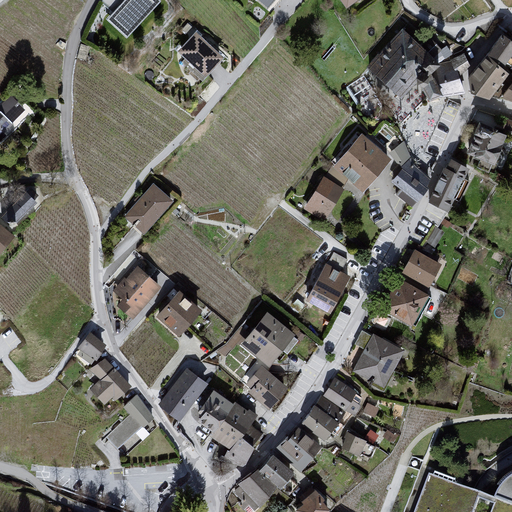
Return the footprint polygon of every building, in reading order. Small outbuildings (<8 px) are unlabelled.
[(122,0),(104,21),(125,40),(159,2),(156,0),(122,0)] [(336,0),(344,9),(356,0),(336,0)] [(366,70),(399,101),(415,84),(427,104),(439,95),(463,93),(460,80),(458,74),(468,65),(463,54),(450,62),(439,64),(404,31),(366,70)] [(194,33),(175,53),(202,76),(220,57),(194,33)] [(511,43),(499,35),(483,57),(500,67),(507,58),(511,51),(511,43)] [(466,77),(465,85),(471,95),(486,98),(506,72),(500,68),(483,57),(466,77)] [(511,83),(510,83),(499,96),(511,101),(511,83)] [(0,98),(0,131),(13,123),(31,144),(49,116),(21,91),(0,98)] [(476,121),(463,152),(490,164),(504,134),(476,121)] [(359,134),(330,168),(345,181),(360,193),(388,160),(359,134)] [(401,168),(391,181),(401,189),(396,195),(413,206),(430,179),(413,163),(403,143),(389,153),(401,168)] [(449,160),(427,203),(445,213),(465,168),(449,160)] [(300,211),(320,222),(345,181),(330,170),(325,178),(322,176),(300,211)] [(149,186),(122,218),(142,236),(169,202),(149,186)] [(35,201),(24,194),(0,217),(9,227),(35,201)] [(0,229),(0,251),(11,237),(0,229)] [(413,251),(401,273),(427,288),(440,264),(413,251)] [(324,265),(303,300),(327,313),(347,278),(339,274),(345,262),(332,255),(326,266),(324,265)] [(107,302),(130,321),(159,289),(134,269),(107,302)] [(380,310),(412,325),(427,300),(396,281),(380,310)] [(177,293),(153,318),(176,338),(198,312),(177,293)] [(264,313),(237,345),(266,368),(291,335),(264,313)] [(88,335),(76,350),(93,362),(104,346),(88,335)] [(371,335),(350,373),(382,392),(403,352),(371,335)] [(103,361),(87,370),(98,381),(88,391),(102,407),(129,387),(103,361)] [(242,391),(265,411),(286,389),(259,368),(242,391)] [(206,385),(183,370),(155,407),(177,424),(206,385)] [(333,379),(322,396),(352,417),(360,399),(333,379)] [(214,393),(196,417),(214,430),(232,406),(214,393)] [(137,395),(124,407),(130,414),(142,427),(153,417),(137,395)] [(320,397),(299,424),(321,441),(340,417),(320,397)] [(214,430),(207,437),(226,451),(246,426),(255,416),(234,403),(232,406),(214,430)] [(142,427),(130,414),(106,436),(117,449),(142,427)] [(246,426),(226,451),(223,458),(220,456),(218,462),(241,469),(256,451),(253,444),(259,436),(246,426)] [(273,451),(298,473),(319,448),(295,429),(273,451)] [(346,433),(340,449),(356,456),(364,443),(346,433)] [(272,456),(257,472),(276,489),(290,474),(272,456)] [(235,485),(256,509),(273,488),(255,471),(235,485)] [(415,511),(511,511),(511,482),(504,489),(496,503),(429,477),(415,511)] [(300,504),(292,511),(325,511),(327,511),(320,503),(322,500),(312,490),(298,501),(300,504)]
